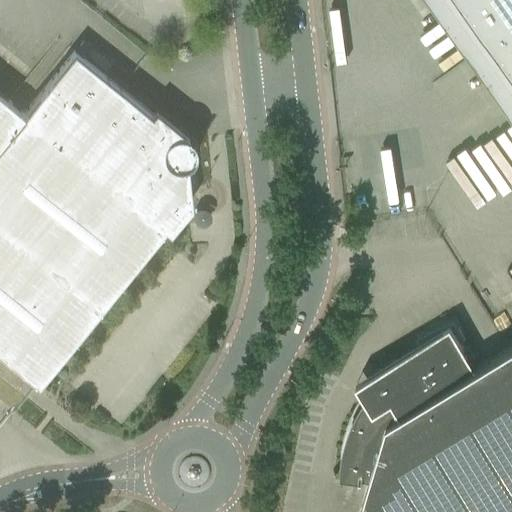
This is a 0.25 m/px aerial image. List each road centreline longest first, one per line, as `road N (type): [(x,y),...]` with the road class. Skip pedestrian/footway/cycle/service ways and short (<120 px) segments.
road 1 (tertiary): [(229,459),(306,313),(320,259),(307,95)]
road 2 (tertiary): [(251,95),(265,224),(252,317),(198,435)]
road 3 (tertiary): [(0,504),(30,489),(155,475)]
